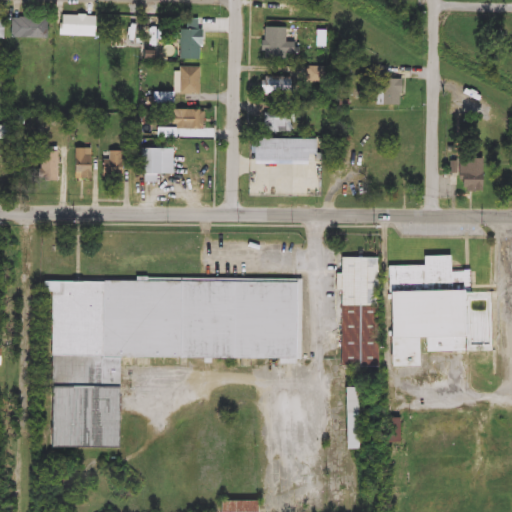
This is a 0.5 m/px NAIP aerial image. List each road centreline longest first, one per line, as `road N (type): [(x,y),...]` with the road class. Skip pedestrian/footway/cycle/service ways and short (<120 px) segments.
road 1 (tertiary): [(511,218),(0,212)]
road 2 (residential): [(233,216),(236,0)]
road 3 (residential): [(434,218),(433,63)]
